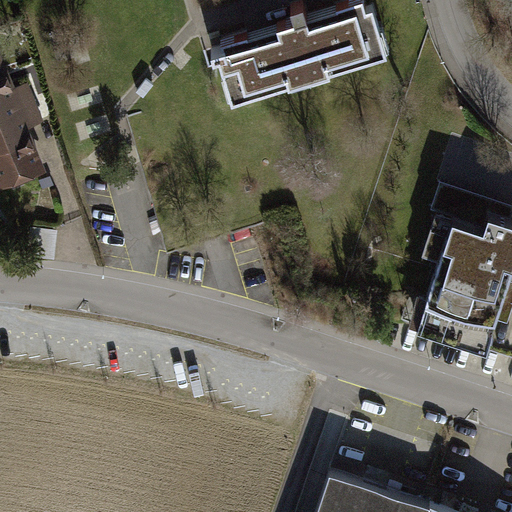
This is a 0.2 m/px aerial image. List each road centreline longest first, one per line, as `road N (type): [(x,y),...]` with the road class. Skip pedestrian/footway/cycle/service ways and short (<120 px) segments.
road 1 (residential): [(0,278),(163,301),(511,409)]
road 2 (residential): [(441,0),(495,104),(511,113)]
